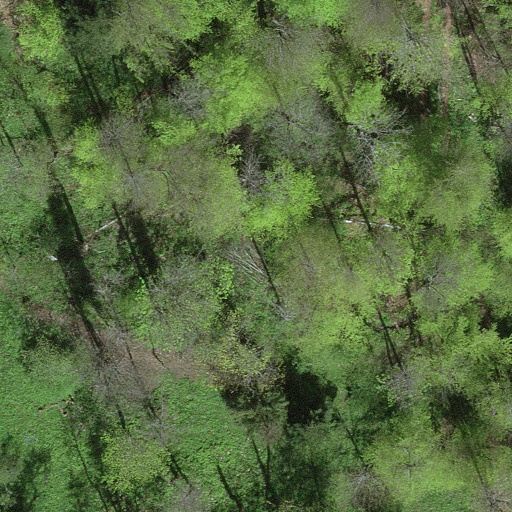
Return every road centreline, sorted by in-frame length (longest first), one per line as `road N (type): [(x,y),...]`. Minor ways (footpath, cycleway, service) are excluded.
road 1 (track): [(511,370),(465,291),(444,225),(434,156),(432,0)]
road 2 (track): [(118,86),(228,0)]
